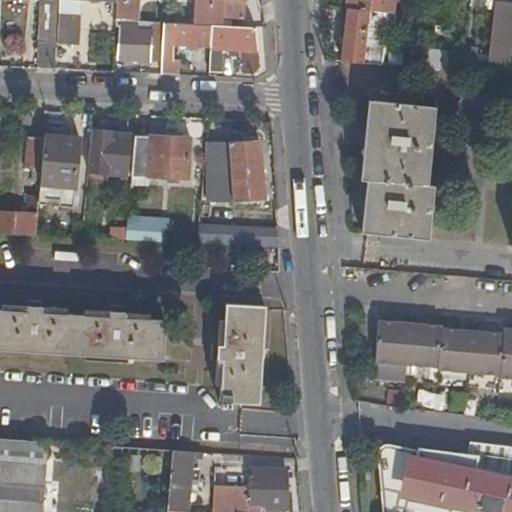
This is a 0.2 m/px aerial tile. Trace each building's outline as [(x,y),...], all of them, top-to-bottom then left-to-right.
[(41,44),(57,45),(57,43),(58,21),(58,0),(40,0),(38,44),(41,44)] [(116,0),(58,0),(58,21),(57,43),(77,44),(78,16),(90,17),(90,8),(99,8),(99,0),(117,1),(116,0)] [(137,20),(138,0),(116,0),(117,1),(116,18),(135,19),(137,20)] [(195,0),(194,23),(212,24),(223,25),(224,17),(244,18),(244,0),(195,0)] [(352,0),(352,6),(372,8),(395,11),(396,0),(352,0)] [(511,4),(499,2),(498,7),(494,39),(507,40),(511,4)] [(352,6),(345,59),(365,60),(372,8),(352,6)] [(135,26),(135,19),(116,18),(116,26),(118,26),(116,58),(153,60),(153,44),(147,43),(147,36),(137,36),(137,26),(135,26)] [(173,42),(211,44),(212,24),(194,23),(164,21),(161,73),(179,74),(180,61),(172,60),(173,42)] [(261,67),(257,26),(223,25),(212,24),(211,44),(210,71),(221,71),(223,47),(233,47),(240,47),(240,54),(241,72),(255,72),(261,67)] [(57,45),(41,44),(40,62),(56,63),(57,45)] [(427,46),(425,67),(449,69),(453,49),(427,46)] [(489,73),(492,54),(453,49),(449,69),(489,73)] [(489,73),(503,75),(504,56),(492,54),(489,73)] [(429,183),(437,103),(377,98),(368,175),(376,177),(370,229),(431,235),(435,183),(429,183)] [(89,170),(133,174),(135,150),(129,150),(130,134),(112,133),(112,130),(93,128),(89,170)] [(151,135),(136,134),(135,150),(133,174),(132,183),(149,183),(149,176),(189,177),(191,136),(180,136),(180,131),(167,130),(167,135),(151,135)] [(25,167),(42,168),(45,138),(28,136),(25,167)] [(79,139),(45,136),(45,138),(42,168),(41,183),(75,186),(79,139)] [(267,200),(261,139),(216,143),(220,191),(233,190),(235,202),(267,200)] [(38,213),(0,211),(0,232),(36,235),(38,213)] [(128,228),(110,227),(109,238),(127,239),(128,228)] [(281,232),(200,227),(198,243),(282,247),(281,232)] [(0,355),(149,365),(151,325),(135,324),(135,319),(110,318),(111,313),(96,312),(95,316),(71,315),(70,320),(53,319),(53,314),(28,312),(29,307),(14,306),(13,311),(0,309),(0,355)] [(254,313),(214,310),(213,327),(208,326),(206,351),(201,351),(200,365),(205,365),(203,390),(208,390),(207,406),(209,407),(209,412),(220,413),(220,407),(248,409),(254,313)] [(412,362),(417,319),(385,316),(381,358),(412,362)] [(444,364),(447,325),(448,322),(417,319),(412,362),(414,362),(444,364)] [(473,370),(477,328),(447,325),(444,364),(444,367),(470,369),(473,370)] [(505,373),(509,331),(477,328),(473,370),(505,373)] [(411,376),(412,362),(381,358),(379,372),(411,376)] [(413,371),(443,373),(444,367),(444,364),(414,362),(413,371)] [(469,382),(470,369),(444,367),(443,373),(442,380),(469,382)] [(442,391),(440,406),(449,408),(451,392),(442,391)] [(0,479),(44,483),(47,440),(0,437),(0,479)] [(380,448),(381,466),(511,487),(511,482),(473,478),(485,451),(424,442),(424,445),(396,438),(389,438),(383,442),(380,448)] [(192,450),(172,449),(168,508),(186,510),(188,510),(189,491),(198,492),(199,467),(191,466),(192,450)] [(511,511),(511,487),(381,466),(384,511),(511,511)] [(289,511),(287,468),(266,469),(267,474),(251,475),(252,491),(214,489),(212,511),(217,511),(289,511)] [(41,511),(44,483),(0,479),(0,511),(41,511)]
